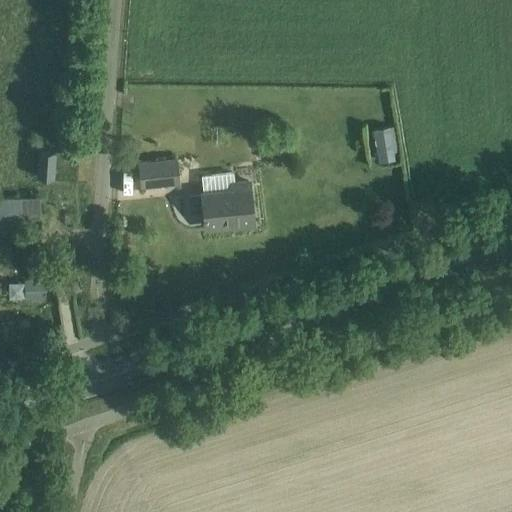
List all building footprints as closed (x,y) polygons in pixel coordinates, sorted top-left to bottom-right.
[(390,126),(377,129),(382,157),(395,154),(394,149),(390,126)] [(54,151),(39,150),(37,176),(53,177),(54,151)] [(137,162),(140,186),(179,182),(177,158),(137,162)] [(205,193),(201,193),(201,194),(192,195),(190,199),(191,209),(194,211),(203,211),(205,226),(233,223),(233,225),(253,223),(249,181),(232,182),(231,173),(212,174),(204,186),(205,193)] [(0,225),(39,225),(39,197),(0,197),(0,225)] [(25,297),(43,296),(42,279),(24,280),(25,297)]
